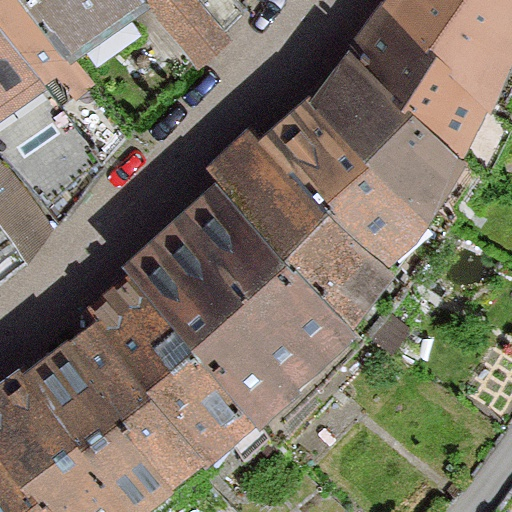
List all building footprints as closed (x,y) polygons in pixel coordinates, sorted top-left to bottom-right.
[(0,0),(0,98),(51,55),(7,0),(0,0)] [(7,0),(51,55),(122,0),(7,0)] [(509,0),(366,0),(365,3),(471,105),(509,0)] [(471,105),(365,3),(330,48),(450,158),(471,105)] [(450,158),(330,48),(289,92),(411,218),(450,158)] [(411,218),(289,92),(237,137),(368,266),(411,218)] [(368,266),(237,137),(231,130),(187,167),(197,178),(332,325),(368,266)] [(332,325),(197,178),(105,260),(115,273),(237,424),(332,325)] [(237,424),(115,273),(71,312),(76,318),(185,453),(189,458),(237,424)] [(185,453),(76,318),(8,371),(116,511),(185,453)] [(116,511),(8,371),(2,363),(0,365),(0,478),(25,511),(116,511)] [(25,511),(0,478),(0,511),(25,511)]
